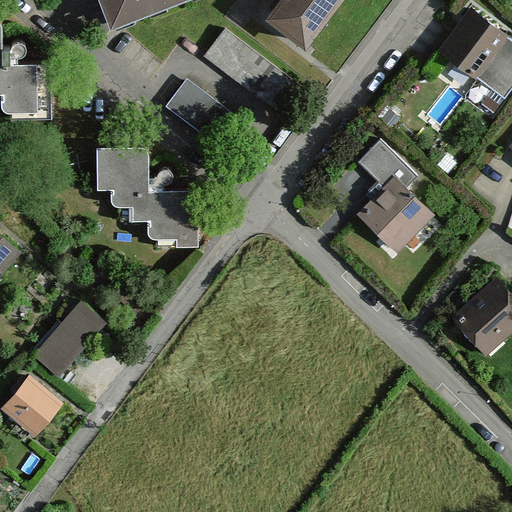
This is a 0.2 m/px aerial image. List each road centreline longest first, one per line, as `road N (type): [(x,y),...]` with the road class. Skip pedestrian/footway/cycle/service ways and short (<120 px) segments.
road 1 (residential): [(25,511),(261,199)]
road 2 (residential): [(511,439),(276,201)]
road 3 (residential): [(29,0),(261,199)]
road 4 (residential): [(261,199),(413,0)]
road 5 (unknown): [(408,335),(467,261),(486,244),(497,245)]
